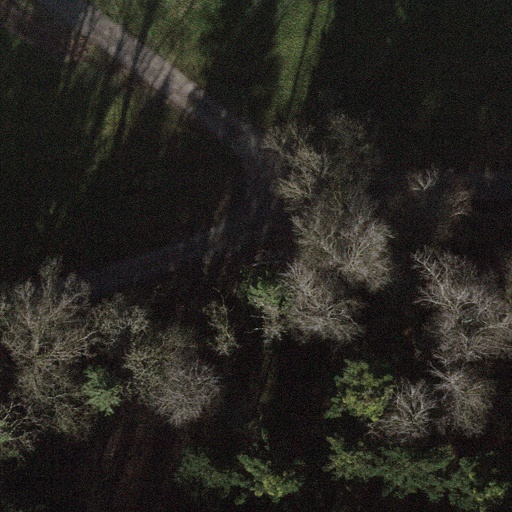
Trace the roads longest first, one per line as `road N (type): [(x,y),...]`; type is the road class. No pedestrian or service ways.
road 1 (track): [(0,321),(382,173),(480,160),(511,167)]
road 2 (track): [(265,222),(255,157),(46,0)]
